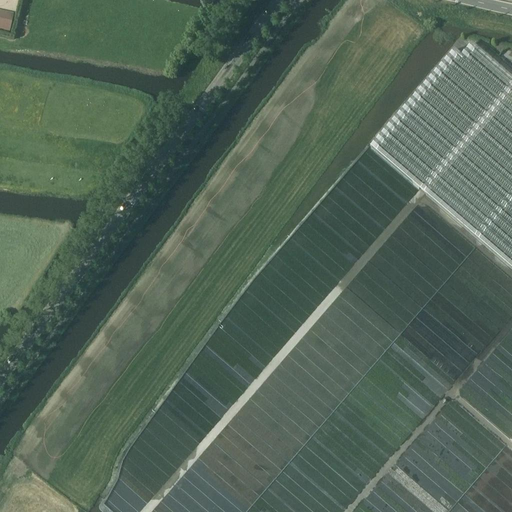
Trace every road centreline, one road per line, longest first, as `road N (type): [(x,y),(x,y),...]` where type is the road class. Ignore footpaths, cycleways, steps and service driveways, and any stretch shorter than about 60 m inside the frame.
road 1 (tertiary): [(0,377),(280,0)]
road 2 (track): [(366,0),(277,130)]
